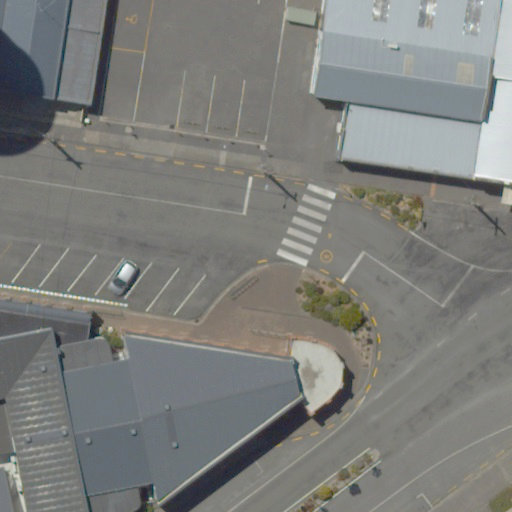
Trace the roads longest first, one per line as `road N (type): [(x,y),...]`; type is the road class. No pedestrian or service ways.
road 1 (residential): [(0,176),(304,227),(367,252),(444,308),(465,342)]
road 2 (tertiary): [(247,511),(465,342)]
road 3 (tertiary): [(505,389),(352,511)]
